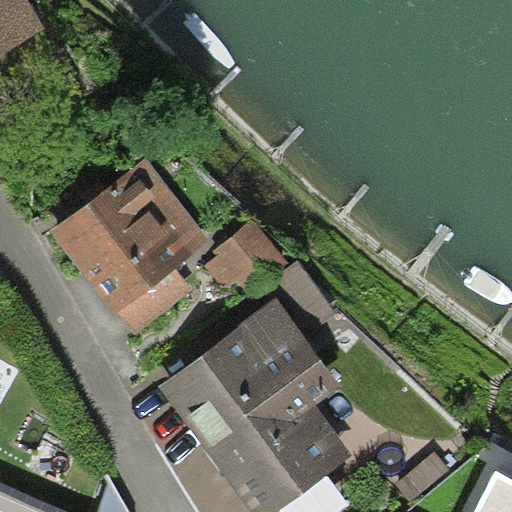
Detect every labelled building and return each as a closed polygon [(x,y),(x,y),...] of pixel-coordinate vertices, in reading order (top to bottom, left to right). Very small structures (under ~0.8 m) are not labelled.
[(0,0),(0,59),(42,36),(21,0),(0,0)] [(147,161),(52,234),(115,316),(118,314),(174,269),(210,242),(147,161)] [(288,267),(252,222),(213,253),(217,258),(206,266),(227,292),(238,283),(249,297),(288,267)] [(266,288),(276,302),(302,337),(334,314),(298,265),(266,288)] [(193,292),(174,269),(118,314),(136,337),(193,292)] [(276,302),(160,389),(197,439),(250,511),(279,511),(352,457),(316,409),(339,391),(302,337),(276,302)] [(451,470),(435,452),(397,485),(413,503),(451,470)] [(511,511),(511,485),(496,477),(477,511),(511,511)] [(124,511),(109,487),(99,511),(124,511)]
